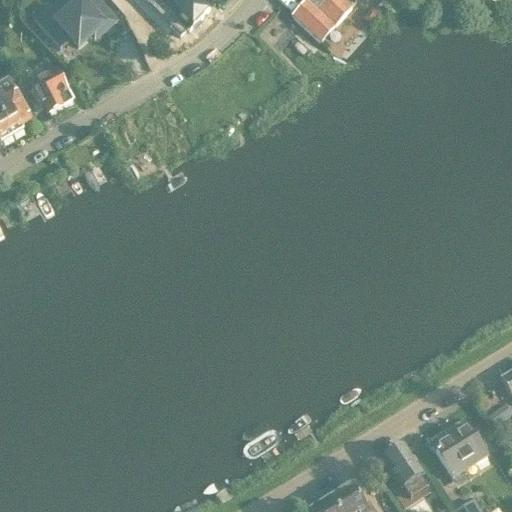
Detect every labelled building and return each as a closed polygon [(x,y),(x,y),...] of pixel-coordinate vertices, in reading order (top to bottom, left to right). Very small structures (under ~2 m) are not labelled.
[(62,12),(43,29),(62,51),(72,42),(79,51),(103,29),(99,24),(109,15),(94,0),(68,0),(59,8),(62,12)] [(189,34),(208,14),(193,0),(151,0),(160,8),(162,6),(178,22),(171,29),(181,38),(187,32),(189,34)] [(309,0),(291,20),(320,47),(352,13),(351,12),(354,9),(348,4),(345,7),(337,0),(309,0)] [(365,21),(365,24),(369,28),(377,20),(371,15),(365,21)] [(448,27),(456,27),(456,19),(448,19),(448,27)] [(30,91),(46,120),(71,105),(55,77),(30,91)] [(30,125),(12,96),(14,95),(7,84),(0,88),(0,122),(11,141),(23,134),(21,131),(30,125)] [(0,147),(11,141),(0,122),(0,147)] [(511,375),(500,383),(511,401),(511,375)] [(488,419),(495,430),(502,426),(495,415),(488,419)] [(465,429),(431,450),(452,484),(486,463),(465,429)] [(394,456),(381,465),(395,486),(387,491),(402,511),(406,511),(431,497),(403,451),(394,456)] [(362,511),(348,489),(339,495),(337,493),(325,500),(332,511),(370,511),(367,508),(362,511)] [(332,511),(325,500),(314,508),(315,510),(312,511),(332,511)]
